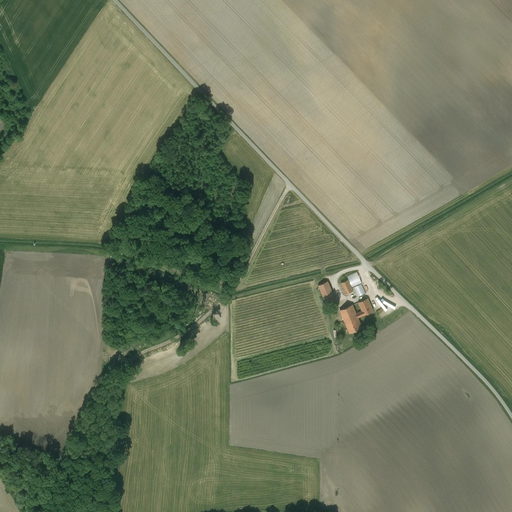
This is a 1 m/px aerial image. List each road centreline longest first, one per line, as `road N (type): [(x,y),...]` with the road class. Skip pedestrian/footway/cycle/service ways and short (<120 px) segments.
road 1 (unclassified): [(113,0),(511,415)]
road 2 (track): [(107,511),(122,369),(195,327),(226,298),(289,185)]
